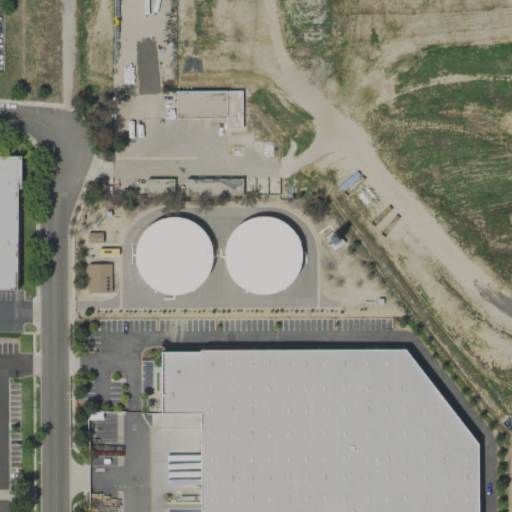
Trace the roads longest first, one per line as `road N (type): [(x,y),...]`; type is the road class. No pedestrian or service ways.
road 1 (residential): [(58,135),(72,168),(53,227),(51,511)]
road 2 (track): [(58,135),(64,0)]
